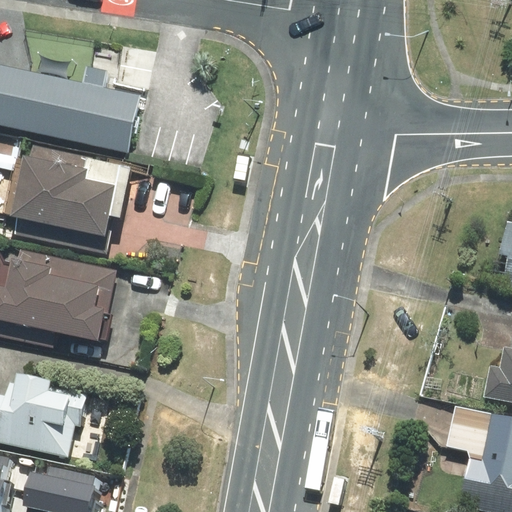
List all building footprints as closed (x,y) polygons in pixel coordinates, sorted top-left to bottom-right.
[(149,96),(0,65),(0,127),(136,157),(149,96)] [(144,171),(39,148),(29,197),(20,195),(15,218),(120,241),(122,231),(126,232),(128,220),(133,221),(144,171)] [(511,226),(506,225),(492,294),(511,298),(511,226)] [(125,271),(28,252),(20,291),(4,287),(0,307),(0,321),(110,343),(125,271)] [(492,370),(485,403),(511,409),(511,353),(505,352),(501,372),(492,370)] [(0,394),(0,444),(78,461),(80,426),(94,427),(95,394),(63,393),(64,382),(25,380),(25,396),(0,394)] [(511,511),(511,421),(455,409),(447,449),(483,456),(483,475),(465,475),(463,511),(511,511)] [(17,466),(0,462),(0,511),(51,511),(32,508),(39,472),(31,471),(32,464),(18,461),(17,466)]
